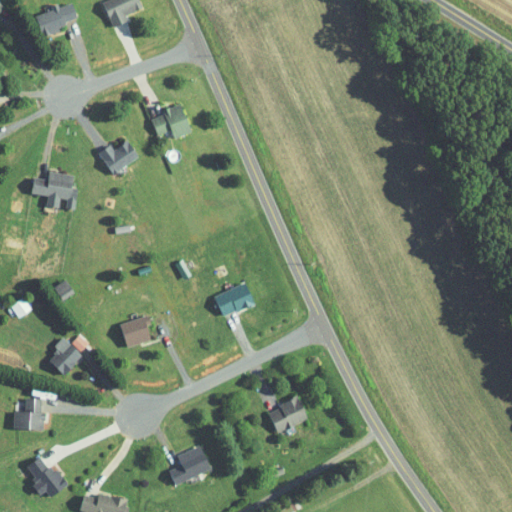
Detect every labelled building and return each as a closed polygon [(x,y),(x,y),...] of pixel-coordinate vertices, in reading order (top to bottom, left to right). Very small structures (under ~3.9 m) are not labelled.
[(104,3),(109,0),(140,0),(144,7),(127,14),(129,20),(115,26),(104,3)] [(53,6),(59,3),(60,7),(73,3),(78,16),(65,21),(66,25),(60,27),(62,30),(47,35),(44,29),(42,29),(37,16),(54,10),(53,6)] [(166,114),(165,111),(181,104),(193,131),(177,138),(172,129),(160,134),(153,119),(166,114)] [(115,175),(100,152),(111,144),(115,151),(129,141),(140,158),(115,175)] [(50,195),(33,192),(35,177),(49,180),(50,171),(75,175),(73,184),(74,184),(74,188),(79,189),(77,198),(75,208),(68,207),(69,198),(62,197),(60,207),(48,205),(50,195)] [(13,196),(29,198),(26,217),(10,214),(13,196)] [(250,301),(241,281),(208,296),(218,316),(250,301)] [(28,308),(19,296),(6,305),(14,317),(28,308)] [(147,322),(144,314),(113,324),(121,347),(147,338),(142,324),(147,322)] [(48,345),(53,351),(43,360),(57,374),(78,356),(60,335),(48,345)] [(9,411),(9,429),(40,430),(41,411),(38,411),(39,398),(22,397),(21,411),(9,411)] [(262,409),(270,432),(302,420),(294,397),(262,409)] [(205,470),(195,445),(172,455),(176,465),(163,470),(169,484),(205,470)] [(53,465),(44,470),(36,456),(21,464),(31,484),(36,481),(43,495),(63,484),(53,465)] [(84,511),(121,511),(125,499),(93,492),(92,498),(77,495),(73,510),(84,511)]
